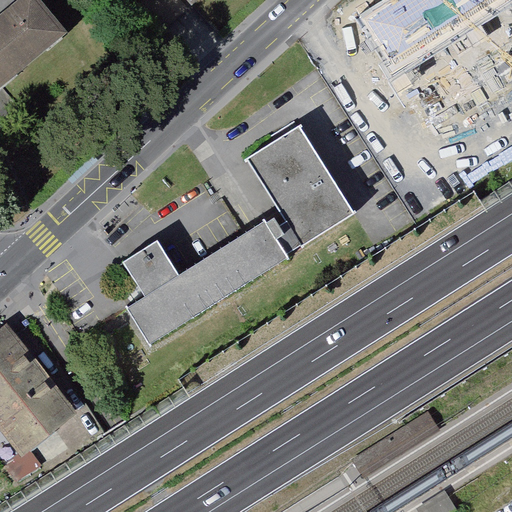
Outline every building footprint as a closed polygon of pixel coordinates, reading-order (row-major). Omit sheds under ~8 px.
[(27,0),(24,0),(0,20),(0,90),(61,40),(27,0)] [(152,0),(145,0),(123,21),(147,47),(174,22),(152,0)] [(152,0),(174,22),(198,0),(152,0)] [(511,0),(408,0),(353,34),(384,84),(511,4),(511,0)] [(154,243),(116,268),(134,297),(113,311),(148,365),(358,227),(294,131),(243,164),(280,220),(181,285),(154,243)] [(4,332),(0,335),(0,451),(25,481),(86,430),(4,332)] [(351,460),(362,478),(441,431),(428,412),(351,460)] [(430,499),(416,508),(418,511),(454,511),(458,510),(449,496),(445,490),(430,499)]
